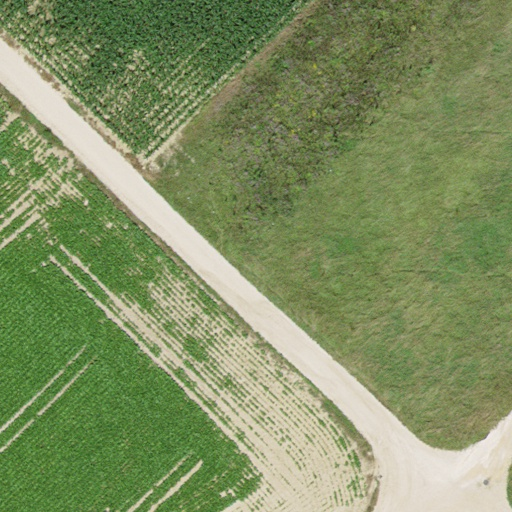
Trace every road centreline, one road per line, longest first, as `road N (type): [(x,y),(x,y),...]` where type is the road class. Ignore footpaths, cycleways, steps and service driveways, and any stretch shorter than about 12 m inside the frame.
road 1 (track): [(0,60),(461,511)]
road 2 (track): [(511,417),(410,511)]
